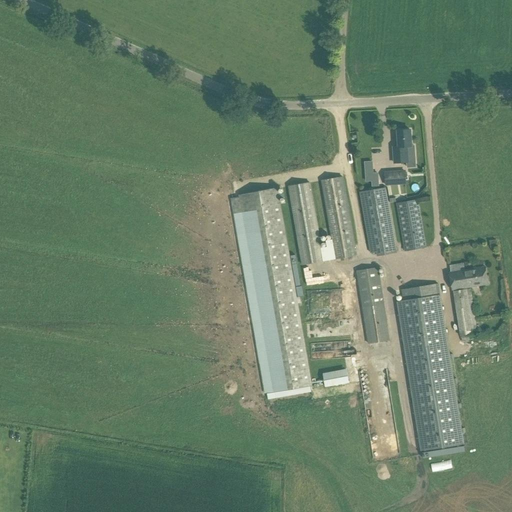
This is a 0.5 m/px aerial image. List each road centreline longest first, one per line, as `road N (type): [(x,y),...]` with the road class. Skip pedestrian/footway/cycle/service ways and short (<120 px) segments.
road 1 (unclassified): [(511,95),(264,108),(10,0)]
road 2 (unknown): [(364,264),(350,287),(356,348),(370,360),(389,359),(398,345),(391,283),(406,260)]
road 3 (unknown): [(427,100),(441,242),(429,256),(406,260)]
road 4 (unknown): [(364,264),(334,105)]
